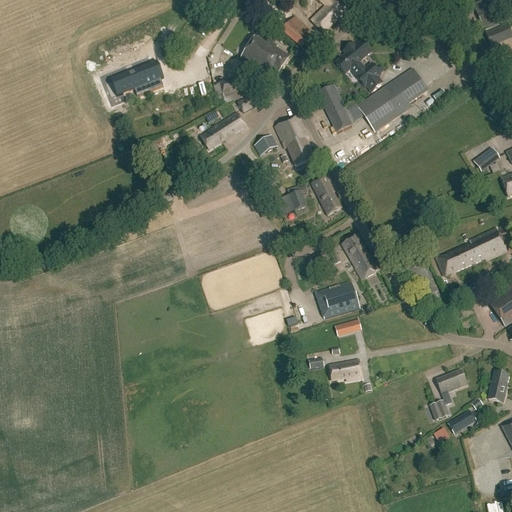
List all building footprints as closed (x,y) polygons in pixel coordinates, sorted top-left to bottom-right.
[(332,1),(330,0),(320,0),(324,4),(326,2),(329,4),(310,22),(322,34),(344,12),(332,0),(332,1)] [(504,0),(490,0),(497,16),(510,11),(504,0)] [(497,23),(491,9),(476,15),(483,29),(497,23)] [(280,18),(272,11),(266,19),(273,26),(280,18)] [(302,51),(314,37),(294,19),(281,34),(302,51)] [(186,47),(196,54),(210,34),(201,27),(186,47)] [(277,48),(257,34),(240,59),(266,77),(271,69),(278,74),(289,58),(276,49),(277,48)] [(353,44),(347,48),(359,63),(371,53),(361,42),(355,47),(353,44)] [(344,76),(350,70),(357,64),(359,63),(347,48),(342,53),(345,55),(334,64),(344,76)] [(159,62),(112,80),(119,97),(136,90),(139,97),(165,87),(162,80),(166,79),(159,62)] [(357,64),(350,70),(356,77),(355,78),(364,88),(365,87),(371,94),(382,85),(378,80),(379,79),(380,70),(377,67),(375,69),(371,65),(363,71),(357,64)] [(427,92),(412,69),(356,107),(374,133),(389,123),(411,109),(408,105),(427,92)] [(178,107),(209,102),(206,84),(175,89),(178,107)] [(344,108),(333,86),(317,94),(336,134),(351,127),(342,109),(344,108)] [(257,94),(238,104),(244,115),(262,105),(257,94)] [(247,131),(237,115),(200,139),(208,152),(225,141),(226,144),(247,131)] [(308,140),(298,118),(275,128),(284,150),(287,149),(296,168),(314,160),(305,141),(308,140)] [(278,147),(271,137),(254,147),(260,158),(278,147)] [(500,160),(494,152),(475,166),(481,174),(485,171),(488,178),(492,176),(489,168),(500,160)] [(511,176),(501,180),(508,199),(511,197),(511,176)] [(336,193),(328,177),(311,185),(328,217),(341,210),(333,195),(336,193)] [(299,190),(298,187),(286,191),(288,197),(278,201),(280,207),(278,208),(280,213),(282,213),(283,216),(306,209),(301,196),(306,194),(305,188),(299,190)] [(507,254),(496,230),(469,242),(471,245),(447,254),(448,256),(442,259),(442,257),(435,259),(443,278),(485,260),(486,263),(507,254)] [(367,255),(357,237),(342,246),(352,265),(361,281),(380,271),(370,253),(367,255)] [(341,263),(335,249),(329,252),(335,265),(341,263)] [(426,270),(421,262),(405,272),(423,301),(438,292),(425,270),(426,270)] [(360,310),(352,283),(315,294),(324,321),(360,310)] [(511,322),(511,289),(488,305),(504,328),(511,322)] [(459,294),(445,300),(450,310),(464,303),(459,294)] [(297,320),(289,322),(291,330),(299,328),(297,320)] [(360,330),(358,320),(334,326),(337,337),(360,330)] [(324,368),(323,360),(309,362),(310,370),(324,368)] [(362,382),(359,361),(346,363),(347,365),(330,367),(332,384),(348,382),(348,384),(362,382)] [(450,417),(446,407),(453,404),(449,393),(462,388),(467,386),(461,371),(456,373),(434,381),(440,397),(441,396),(444,402),(430,407),(436,422),(450,417)] [(509,377),(494,374),(488,401),(503,405),(506,390),(509,377)] [(477,423),(470,412),(447,425),(454,436),(477,423)] [(511,449),(511,422),(501,429),(511,449)]
